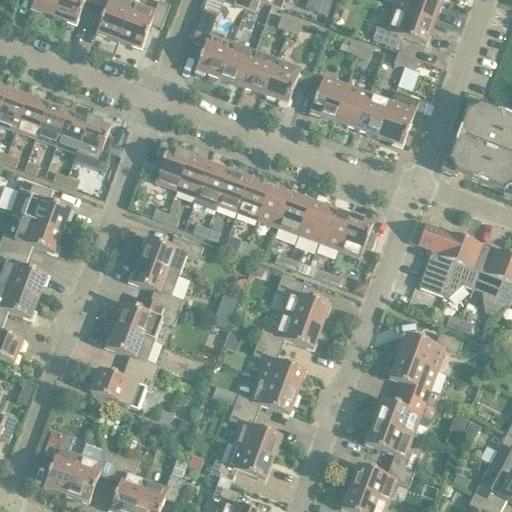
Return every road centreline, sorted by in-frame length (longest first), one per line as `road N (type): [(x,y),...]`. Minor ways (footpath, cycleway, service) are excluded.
road 1 (residential): [(4,505),(153,101)]
road 2 (residential): [(416,192),(292,511)]
road 3 (residential): [(416,192),(153,101)]
road 4 (residential): [(487,0),(416,192)]
road 5 (residential): [(153,101),(0,45)]
